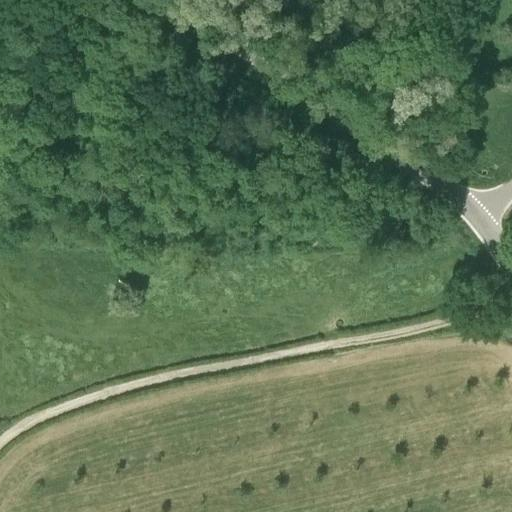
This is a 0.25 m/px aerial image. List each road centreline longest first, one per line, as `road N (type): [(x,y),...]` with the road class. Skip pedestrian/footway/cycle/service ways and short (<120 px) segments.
road 1 (track): [(511,297),(382,337),(106,392),(44,414),(0,441)]
road 2 (unclassified): [(478,214),(174,0)]
